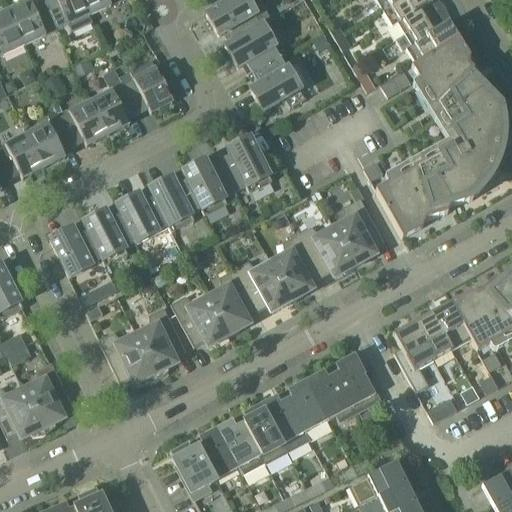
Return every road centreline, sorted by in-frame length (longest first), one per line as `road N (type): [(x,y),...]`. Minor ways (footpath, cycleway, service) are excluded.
road 1 (residential): [(9,220),(190,128),(204,112),(205,95),(159,14)]
road 2 (residential): [(114,444),(353,314)]
road 3 (residential): [(9,220),(114,444)]
road 4 (residential): [(511,429),(465,455),(433,455),(353,314)]
road 5 (residential): [(353,314),(511,225)]
road 6 (residential): [(0,496),(114,444)]
